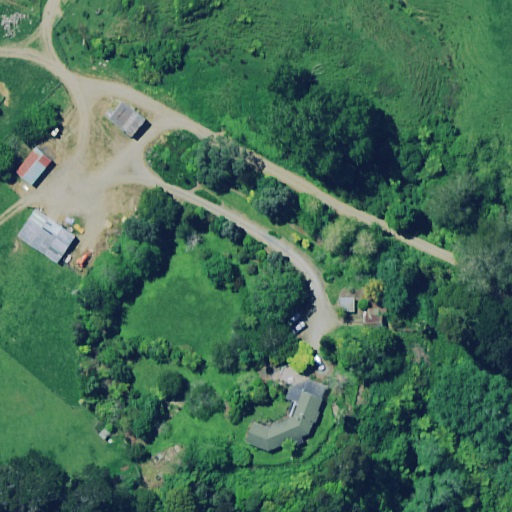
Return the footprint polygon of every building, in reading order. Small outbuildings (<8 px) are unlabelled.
[(117,113),(109,108),(105,116),(135,135),(148,115),(124,100),(117,113)] [(44,156),(36,150),(18,172),(34,185),(49,168),(40,160),(44,156)] [(79,236),(38,209),(20,236),(60,263),(79,236)] [(357,298),(343,297),(343,311),(357,312),(357,298)] [(386,308),(367,307),(366,335),(385,336),(386,308)] [(248,443),(271,451),(309,432),(323,399),(295,386),(280,418),(267,425),(256,421),(248,443)]
